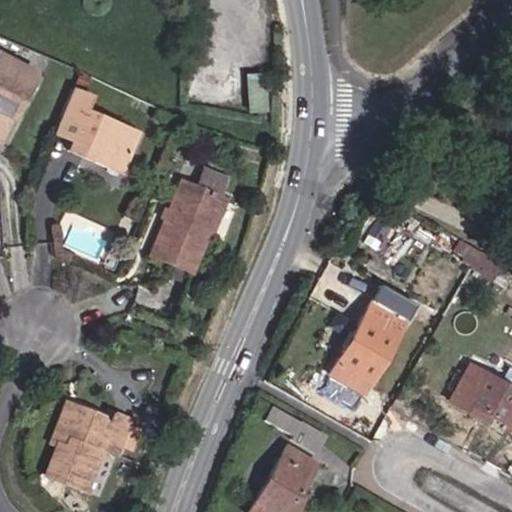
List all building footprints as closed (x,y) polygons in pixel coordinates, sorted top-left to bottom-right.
[(0,134),(33,74),(0,56),(0,134)] [(264,109),(264,74),(247,74),(247,109),(264,109)] [(118,173),(134,134),(81,111),(87,98),(70,90),(52,133),(69,141),(65,150),(118,173)] [(205,239),(221,201),(177,182),(146,255),(187,273),(202,237),(205,239)] [(460,259),(467,247),(456,240),(449,252),(460,259)] [(467,268),(476,252),(467,247),(460,259),(458,263),(467,268)] [(478,276),(488,259),(476,252),(467,268),(466,270),(478,276)] [(360,398),(412,304),(411,303),(410,305),(379,287),(380,285),(379,285),(325,378),(327,379),(328,377),(359,395),(358,397),(360,398)] [(511,391),(466,365),(465,366),(467,367),(447,400),(446,399),(445,400),(477,419),(480,413),(491,419),(511,431),(511,391)] [(61,446),(75,409),(61,403),(47,440),(53,443),(61,446)] [(312,455),(323,436),(269,407),(261,421),(289,436),(287,440),(312,455)] [(114,456),(127,421),(109,414),(106,421),(75,409),(61,446),(53,443),(40,475),(83,492),(99,450),(114,456)] [(488,425),(491,419),(480,413),(477,419),(488,425)] [(293,511),(297,506),(292,502),(298,492),(314,463),(313,463),(313,464),(285,447),(285,446),(284,446),(245,511),(293,511)] [(297,506),(303,495),(298,492),(292,502),(297,506)]
